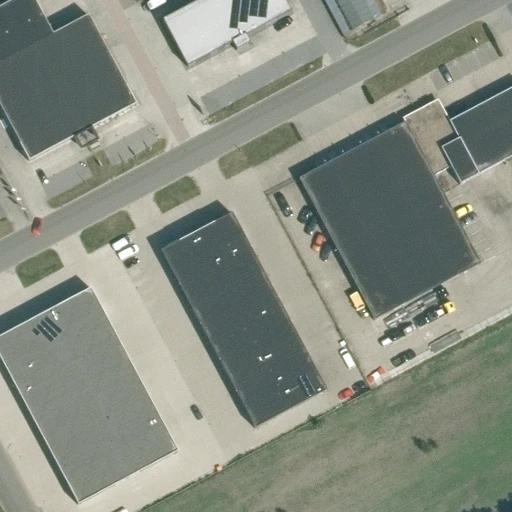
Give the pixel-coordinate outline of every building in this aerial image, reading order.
[(33,0),(15,0),(0,8),(0,63),(52,36),(33,0)] [(246,37),(291,13),(283,0),(202,0),(162,21),(187,68),(232,45),(236,52),(250,44),(246,37)] [(130,94),(129,95),(88,17),(52,36),(0,63),(0,107),(23,151),(22,151),(29,163),(136,106),(130,94)] [(405,123),(298,180),(373,322),(481,265),(434,177),(450,168),(460,186),(511,157),(511,88),(449,122),(445,115),(425,117),(421,110),(403,119),(405,123)] [(326,392),(231,215),(160,253),(254,430),(326,392)] [(0,338),(0,360),(77,506),(177,453),(90,290),(0,338)]
